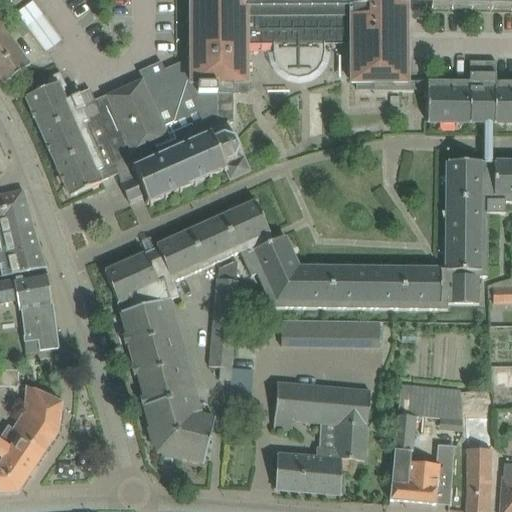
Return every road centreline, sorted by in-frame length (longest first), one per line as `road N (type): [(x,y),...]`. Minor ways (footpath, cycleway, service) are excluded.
road 1 (residential): [(134,502),(128,455),(36,177)]
road 2 (residential): [(258,511),(267,360),(379,364)]
road 3 (residential): [(0,510),(134,502)]
